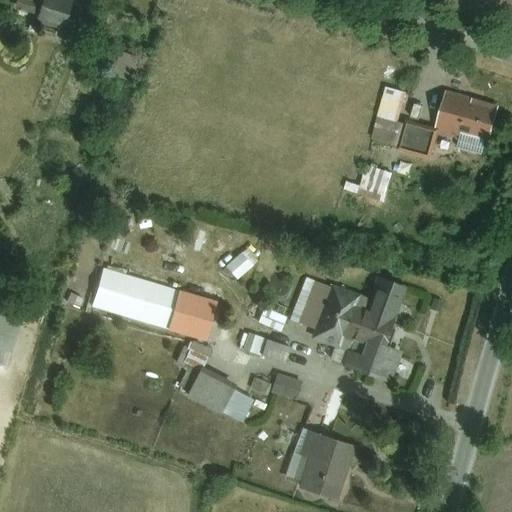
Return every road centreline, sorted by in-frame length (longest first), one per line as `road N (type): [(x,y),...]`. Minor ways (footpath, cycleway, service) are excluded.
road 1 (unclassified): [(440,511),(511,260)]
road 2 (unclassified): [(335,0),(511,57)]
